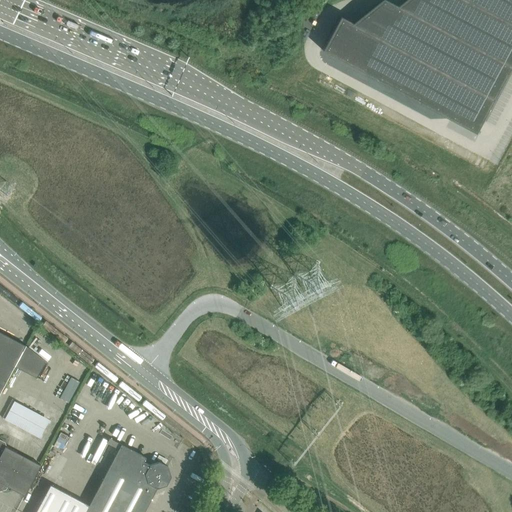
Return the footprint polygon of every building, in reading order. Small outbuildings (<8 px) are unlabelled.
[(340,15),(322,50),(479,133),(511,70),(511,0),(406,0),(400,5),(390,0),(383,0),(354,23),(340,15)] [(0,392),(15,365),(25,345),(0,331),(0,392)] [(45,361),(25,345),(15,365),(37,376),(45,361)] [(40,437),(50,418),(12,399),(3,418),(40,437)] [(35,511),(143,511),(156,488),(166,485),(171,476),(168,466),(159,462),(149,465),(143,461),(146,457),(109,438),(107,443),(118,449),(89,505),(50,484),(35,511)] [(0,490),(5,489),(6,489),(7,486),(24,496),(41,465),(6,447),(5,443),(0,439),(0,490)] [(287,489),(286,490),(292,495),(292,494),(296,491),(290,486),(287,489)]
